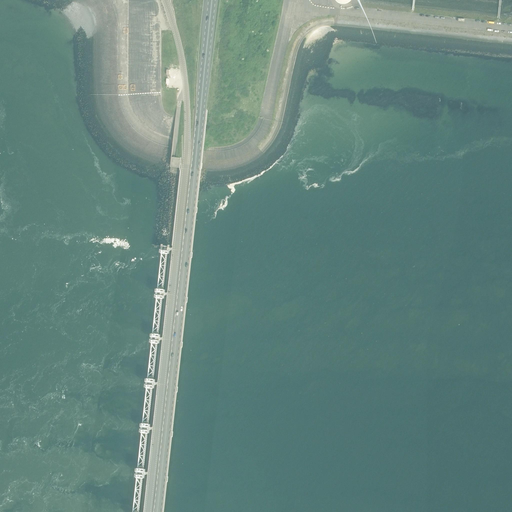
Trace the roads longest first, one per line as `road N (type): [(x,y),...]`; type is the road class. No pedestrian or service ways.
road 1 (unclassified): [(147,511),(186,152),(181,55),(164,0)]
road 2 (primary): [(156,511),(212,0)]
